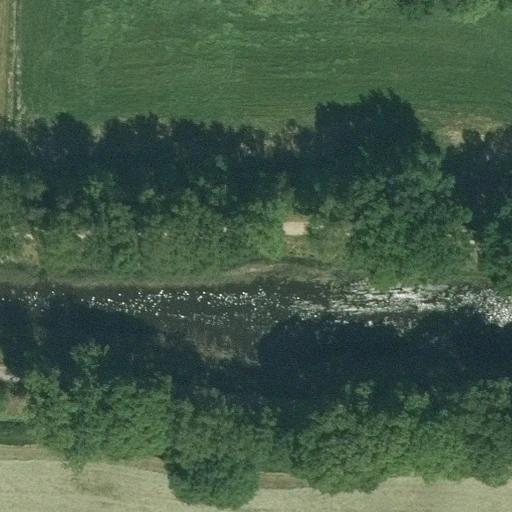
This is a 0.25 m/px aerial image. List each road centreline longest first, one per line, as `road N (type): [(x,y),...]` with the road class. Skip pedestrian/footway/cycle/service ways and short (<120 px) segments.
road 1 (track): [(511,240),(265,227),(0,231)]
road 2 (unclassified): [(511,398),(243,381)]
road 3 (unclassified): [(0,367),(243,381)]
